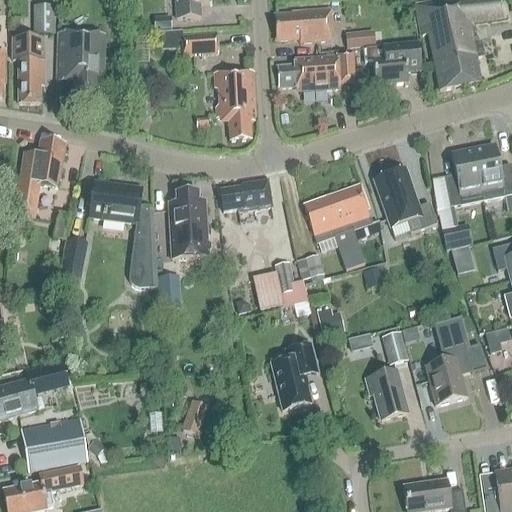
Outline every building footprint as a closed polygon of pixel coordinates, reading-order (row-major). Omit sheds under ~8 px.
[(208,5),(207,0),(173,0),(175,21),(200,19),(199,6),(208,5)] [(438,93),(479,86),(475,60),(483,59),(480,44),(477,45),(473,27),(506,22),(502,0),(455,0),(414,6),(420,38),(427,37),(438,93)] [(54,8),(31,8),(31,37),(54,37),(54,8)] [(273,18),(275,44),(298,43),(298,47),(331,45),(329,14),(291,15),(292,17),(273,18)] [(170,32),(170,19),(153,20),(153,33),(170,32)] [(216,36),(181,38),(181,33),(158,34),(159,53),(180,52),(181,59),(217,57),(216,36)] [(372,34),(343,36),(345,52),(374,50),(372,34)] [(72,109),(95,110),(96,92),(101,92),(103,37),(57,35),(56,85),(73,85),(72,109)] [(17,65),(17,106),(38,106),(38,88),(41,88),(41,41),(9,41),(9,65),(17,65)] [(363,66),(371,66),(373,89),(406,86),(405,75),(419,74),(417,46),(381,49),(381,50),(362,52),(363,66)] [(276,70),(277,91),(300,90),(300,95),(339,93),(339,89),(354,88),(352,55),(333,56),(334,62),(294,64),(294,69),(276,70)] [(252,74),(220,75),(211,76),(212,90),(215,92),(217,109),(213,111),(213,121),(217,122),(217,125),(228,125),(229,144),(250,142),(249,124),(254,123),(252,74)] [(194,130),(207,129),(207,120),(194,120),(194,130)] [(39,187),(57,191),(64,147),(39,143),(36,160),(24,158),(20,183),(10,181),(7,215),(3,214),(0,246),(15,247),(16,242),(23,237),(25,219),(34,219),(39,187)] [(480,193),(489,191),(491,202),(511,197),(511,181),(509,167),(498,170),(493,149),(472,153),(480,193)] [(467,196),(480,193),(472,153),(450,158),(454,178),(443,181),(449,210),(470,206),(467,196)] [(403,173),(373,183),(389,231),(405,225),(409,237),(435,228),(428,206),(416,210),(403,173)] [(271,211),(267,183),(240,187),(241,190),(219,193),(222,216),(235,214),(236,216),(271,211)] [(152,213),(138,211),(140,193),(93,186),(88,221),(135,227),(128,283),(129,286),(130,287),(131,289),(135,291),(137,292),(138,292),(157,291),(156,279),(152,213)] [(359,188),(302,208),(315,247),(346,236),(349,243),(335,248),(344,275),(363,268),(351,234),(370,228),(365,214),(367,213),(359,188)] [(206,260),(206,253),(209,252),(209,245),(205,243),(203,204),(196,204),(196,195),(175,197),(175,205),(167,206),(171,263),(206,260)] [(456,238),(452,215),(437,218),(443,251),(464,247),(462,237),(456,238)] [(56,282),(63,283),(58,311),(74,314),(87,246),(64,241),(56,282)] [(511,280),(511,245),(491,251),(496,274),(510,271),(511,280)] [(318,257),(294,263),(300,283),(323,277),(318,257)] [(288,265),(272,268),(281,309),(306,304),(303,289),(293,291),(288,265)] [(380,287),(376,272),(361,276),(365,292),(380,287)] [(178,277),(156,279),(159,312),(180,311),(178,277)] [(511,296),(503,298),(508,321),(511,320),(511,296)] [(335,337),(329,311),(315,314),(321,340),(335,337)] [(444,324),(452,354),(469,350),(460,320),(444,324)] [(406,363),(399,334),(379,339),(387,368),(406,363)] [(294,352),(296,361),(269,367),(281,414),(310,406),(303,378),(316,375),(309,348),(294,352)] [(465,401),(455,362),(424,370),(434,409),(465,401)] [(27,383),(0,390),(0,423),(36,414),(28,383),(49,378),(46,367),(24,373),(27,383)] [(405,417),(394,374),(364,382),(368,398),(373,397),(380,424),(405,417)] [(179,432),(196,439),(207,410),(190,403),(179,432)] [(77,422),(19,432),(26,476),(85,466),(77,422)] [(39,487),(2,494),(5,511),(44,511),(45,511),(52,509),(49,495),(81,489),(78,471),(37,479),(39,487)] [(496,497),(484,499),(486,511),(511,511),(511,473),(493,476),(496,497)] [(449,511),(463,511),(461,493),(447,495),(445,483),(402,489),(405,511),(445,511),(449,511)]
